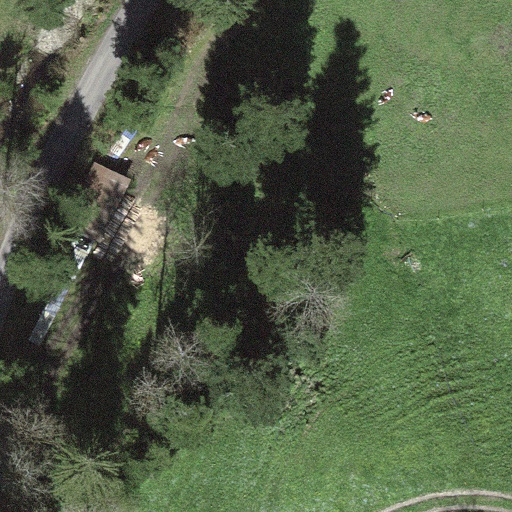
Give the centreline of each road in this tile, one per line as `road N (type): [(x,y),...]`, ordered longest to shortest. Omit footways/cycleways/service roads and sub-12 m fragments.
road 1 (track): [(0,425),(36,390),(95,292),(213,56),(253,0)]
road 2 (track): [(0,286),(57,147),(142,0)]
